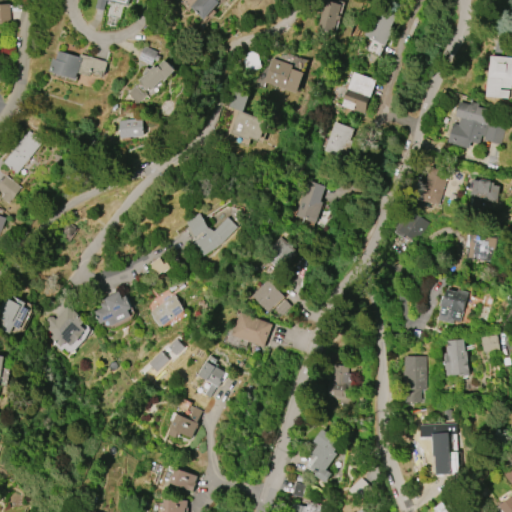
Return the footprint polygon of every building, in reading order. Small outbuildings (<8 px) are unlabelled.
[(109,0),(109,1),(106,0),(104,10),(96,8),(98,0),(109,0)] [(226,0),(222,4),(220,2),(213,9),(216,12),(210,18),(207,15),(203,19),(190,6),(195,0),(226,0)] [(325,0),(342,4),(339,15),(342,16),(341,20),(338,19),(334,32),(317,28),(325,0)] [(0,4),(11,4),(12,23),(5,24),(6,29),(2,29),(2,33),(0,33),(0,4)] [(386,46),(364,35),(378,7),(397,16),(392,27),(394,28),(386,46)] [(152,66),(138,59),(145,46),(158,52),(157,55),(160,57),(158,62),(155,60),(152,66)] [(80,54),(107,61),(103,76),(91,73),(90,76),(77,72),(75,78),(50,71),(53,58),(56,59),(59,50),(79,56),(80,54)] [(257,50),(262,67),(243,73),(238,56),(257,50)] [(487,96),(491,56),(511,57),(511,85),(511,88),(500,87),(500,89),(509,90),(508,98),(487,96)] [(297,93),(265,82),(272,59),(294,66),(293,69),(304,72),(297,93)] [(147,94),(133,108),(123,97),(136,85),(137,85),(153,71),(159,78),(145,91),(147,94)] [(353,72),(377,80),(367,109),(355,105),(354,110),(342,106),(353,72)] [(250,140),(230,133),(239,110),(228,106),(233,90),(249,96),(243,111),(258,117),(256,120),(267,124),(261,141),(251,137),(250,140)] [(449,141),(453,123),(459,124),(460,118),(456,116),(460,101),(470,104),(471,102),(479,104),(479,106),(491,109),(484,137),(481,136),(479,144),(471,142),(470,148),(453,144),(453,142),(449,141)] [(119,120),(142,118),(144,136),(121,138),(119,120)] [(334,121),(354,129),(351,140),(353,141),(347,159),(324,151),(334,121)] [(43,141),(17,175),(3,164),(29,130),(43,141)] [(441,207),(420,201),(430,165),(451,171),(441,207)] [(22,187),(11,203),(0,195),(0,184),(6,176),(12,180),(15,176),(21,181),(18,184),(22,187)] [(500,186),(497,203),(478,200),(479,197),(475,196),(476,193),(472,192),(473,190),(470,189),(472,178),(494,182),(493,185),(500,186)] [(323,202),(316,223),(294,216),(306,180),(326,186),(321,201),(323,202)] [(480,202),(479,210),(471,209),(472,201),(480,202)] [(0,206),(4,208),(2,215),(8,217),(3,231),(0,229),(0,206)] [(406,240),(395,232),(397,229),(395,227),(404,213),(408,216),(412,210),(430,223),(417,242),(409,237),(406,240)] [(186,221),(199,213),(210,229),(214,231),(228,217),(236,224),(238,227),(223,243),(218,246),(204,255),(199,247),(197,249),(193,243),(206,234),(204,231),(194,237),(188,227),(189,226),(186,221)] [(72,225),(74,221),(77,224),(77,225),(74,229),(75,230),(70,237),(62,232),(69,223),(72,225)] [(472,234),(497,238),(492,263),(468,259),(472,234)] [(281,270),(264,256),(279,237),(296,250),(281,270)] [(150,264),(158,259),(162,266),(167,262),(170,267),(159,275),(156,270),(154,271),(150,264)] [(284,296),(268,312),(252,295),(268,279),(284,296)] [(468,291),(461,322),(454,320),(453,323),(439,320),(442,306),(441,305),(442,298),(445,298),(447,289),(458,292),(458,290),(465,291),(468,291)] [(134,314),(111,326),(108,320),(101,324),(98,318),(99,317),(96,311),(101,308),(100,304),(106,301),(104,298),(120,290),(124,297),(126,296),(132,308),(131,309),(134,314)] [(185,310),(161,328),(150,313),(174,295),(185,310)] [(29,310),(19,329),(13,326),(9,334),(2,330),(3,328),(0,326),(0,324),(2,320),(0,318),(0,306),(5,296),(11,300),(12,298),(18,302),(20,299),(27,303),(24,307),(29,310)] [(275,310),(285,299),(291,305),(281,316),(275,310)] [(61,347),(50,337),(53,334),(47,329),(49,326),(47,323),(46,319),(49,316),(52,317),(55,319),(67,306),(73,311),(74,310),(82,317),(81,318),(84,321),(81,325),(86,329),(82,333),(83,334),(76,342),(75,340),(70,345),(66,342),(61,347)] [(239,312),(272,324),(264,347),(231,334),(239,312)] [(485,353),(482,337),(498,335),(500,350),(485,353)] [(468,355),(470,374),(460,376),(460,374),(447,375),(445,355),(444,354),(450,353),(448,340),(464,338),(466,351),(468,351),(468,355)] [(209,354),(217,359),(217,360),(215,363),(218,364),(216,367),(225,372),(221,380),(222,381),(219,387),(217,386),(210,398),(205,395),(212,383),(204,379),(208,372),(201,367),(205,360),(209,354)] [(426,356),(428,389),(406,391),(404,372),(407,372),(406,357),(426,356)] [(345,399),(328,397),(331,364),(349,365),(348,373),(354,373),(353,385),(347,385),(345,399)] [(167,435),(177,414),(189,419),(192,412),(187,410),(189,407),(202,413),(191,438),(178,432),(175,439),(167,435)] [(456,420),(440,420),(440,409),(456,409),(456,420)] [(330,443),(305,435),(309,421),(334,428),(330,443)] [(452,455),(462,461),(446,485),(437,479),(449,461),(437,462),(435,436),(423,437),(422,425),(451,422),(452,433),(448,433),(449,442),(457,442),(458,453),(451,454),(451,455),(452,455)] [(327,470),(343,442),(322,431),(302,467),(327,481),(332,473),(327,470)] [(170,482),(175,467),(198,476),(193,491),(170,482)] [(170,483),(180,487),(179,490),(176,489),(175,492),(168,489),(170,483)] [(296,483),(309,486),(306,498),(293,495),(296,483)] [(511,511),(503,511),(499,506),(511,496),(511,511)] [(162,511),(164,498),(188,500),(186,511),(162,511)] [(290,511),(293,503),(307,507),(308,501),(328,506),(326,511),(290,511)] [(434,511),(436,511),(434,509),(443,501),(448,507),(451,504),(457,511),(434,511)]
